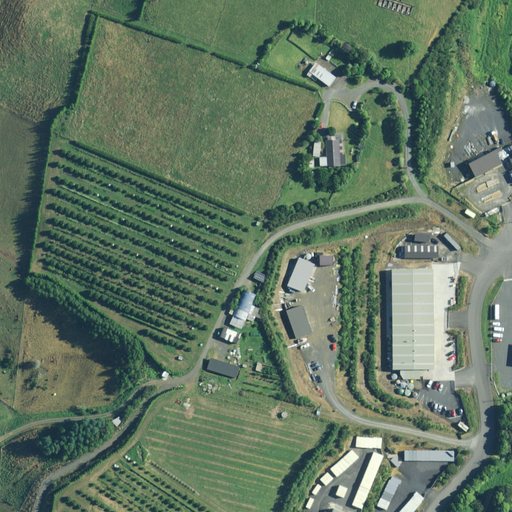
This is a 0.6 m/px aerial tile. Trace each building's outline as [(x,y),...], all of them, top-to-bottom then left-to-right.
[(396,0),(379,0),(378,5),(410,15),(413,5),(396,0)] [(336,77),(315,62),(306,74),(310,77),(312,74),(329,86),(336,77)] [(342,136),(326,136),(326,157),(319,157),(319,166),(345,166),(345,154),(339,154),(339,146),(341,146),(342,136)] [(319,157),(321,142),(314,141),(313,156),(319,157)] [(502,164),(495,150),(469,164),(476,177),(502,164)] [(256,295),(244,289),(233,315),(245,320),(256,295)] [(399,448),(388,457),(397,467),(408,458),(399,448)] [(410,469),(407,466),(404,469),(401,466),(397,470),(403,476),(410,469)] [(367,502),(363,500),(358,509),(363,511),(367,502)]
